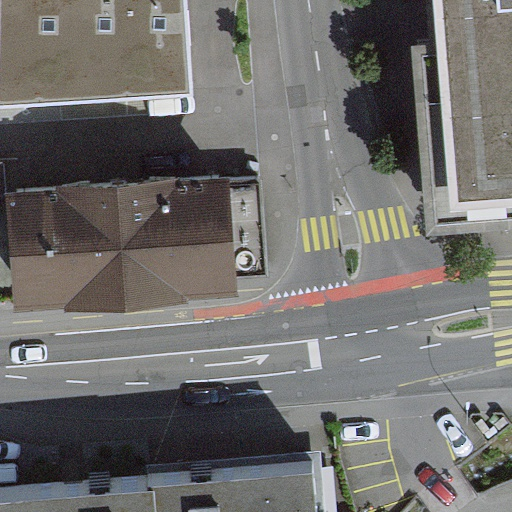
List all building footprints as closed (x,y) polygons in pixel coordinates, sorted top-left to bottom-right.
[(186,0),(0,0),(0,108),(191,96),(186,0)] [(511,0),(418,0),(438,217),(511,210),(511,0)] [(218,179),(10,194),(18,303),(226,288),(218,179)] [(316,511),(310,440),(154,454),(159,511),(316,511)] [(159,511),(154,454),(0,467),(0,511),(159,511)]
